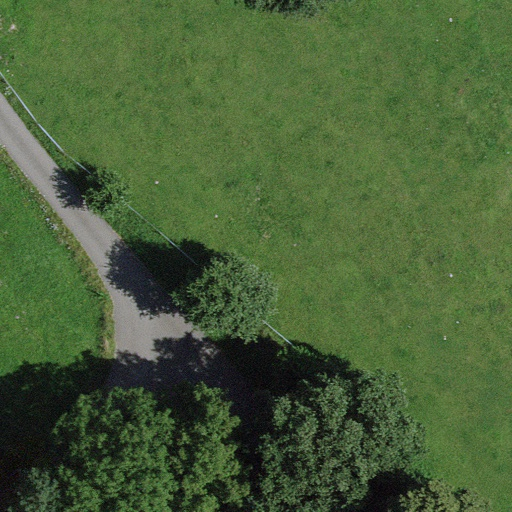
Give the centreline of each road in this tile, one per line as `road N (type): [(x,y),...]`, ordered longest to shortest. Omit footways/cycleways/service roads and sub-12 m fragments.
road 1 (unclassified): [(0,118),(192,355)]
road 2 (unclassified): [(192,355),(17,511)]
road 3 (unclassified): [(192,355),(312,511)]
